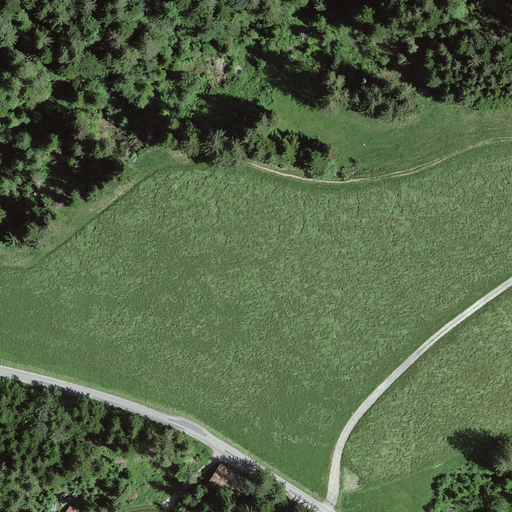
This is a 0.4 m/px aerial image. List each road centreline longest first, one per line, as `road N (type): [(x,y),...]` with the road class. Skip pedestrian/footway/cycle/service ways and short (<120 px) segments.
road 1 (unclassified): [(0,371),(175,421),(325,511)]
road 2 (track): [(325,511),(349,424),(431,342),(511,281)]
